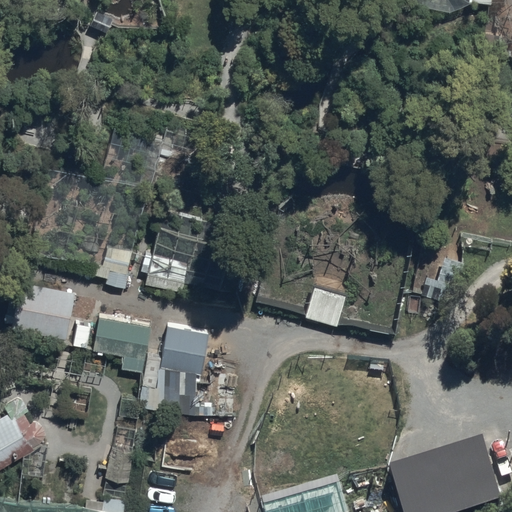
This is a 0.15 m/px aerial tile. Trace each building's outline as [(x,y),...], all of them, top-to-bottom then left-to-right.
[(113,15),(96,7),(89,21),(106,29),(113,15)] [(135,253),(110,247),(106,266),(93,263),(90,273),(107,276),(106,281),(125,285),(135,253)] [(190,261),(153,252),(146,280),(182,289),(185,278),(190,261)] [(77,289),(19,280),(12,329),(70,337),(77,289)] [(348,291),(315,282),(308,309),(341,318),(348,291)] [(152,323),(100,314),(94,347),(124,352),(121,369),(144,373),(152,323)] [(166,333),(165,339),(194,345),(196,330),(162,324),(161,332),(166,333)] [(199,368),(162,366),(159,411),(196,413),(199,368)] [(0,416),(0,466),(22,454),(35,446),(38,442),(42,438),(44,429),(40,420),(34,417),(29,420),(23,410),(29,406),(20,391),(3,401),(8,411),(0,416)] [(135,448),(113,444),(107,474),(129,478),(135,448)] [(125,511),(126,509),(0,496),(0,511),(125,511)]
